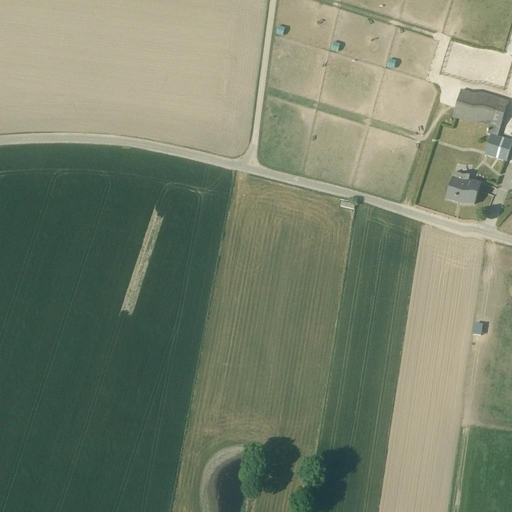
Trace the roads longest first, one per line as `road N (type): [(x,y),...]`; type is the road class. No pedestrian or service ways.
road 1 (unclassified): [(511,244),(249,170)]
road 2 (unclassified): [(249,170),(99,139),(0,141)]
road 3 (unclassified): [(271,0),(249,170)]
